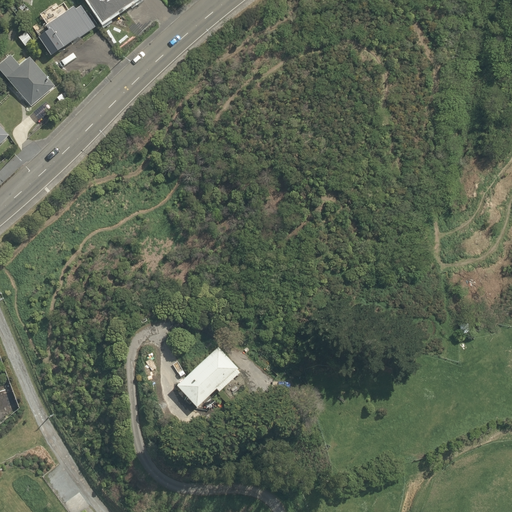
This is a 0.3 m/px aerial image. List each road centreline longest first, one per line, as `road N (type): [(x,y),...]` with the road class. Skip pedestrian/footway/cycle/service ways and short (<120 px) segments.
road 1 (secondary): [(0,212),(229,0)]
road 2 (track): [(511,430),(427,470),(406,511)]
